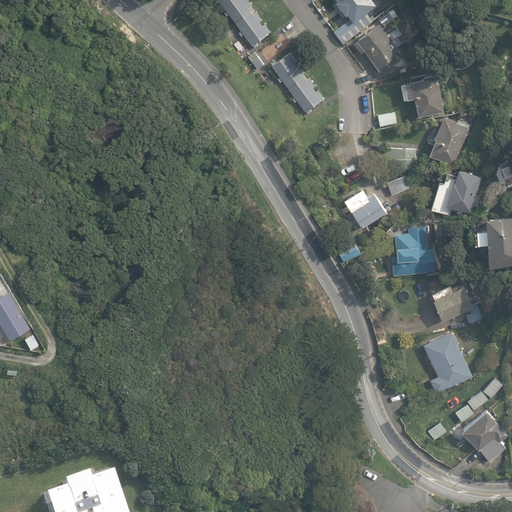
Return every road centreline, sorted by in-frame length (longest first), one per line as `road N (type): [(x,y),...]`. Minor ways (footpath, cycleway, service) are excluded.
road 1 (residential): [(141,20),(219,101),(316,259),(364,350),(394,445),(439,481),(511,490)]
road 2 (residential): [(354,131),(348,77),(293,0)]
